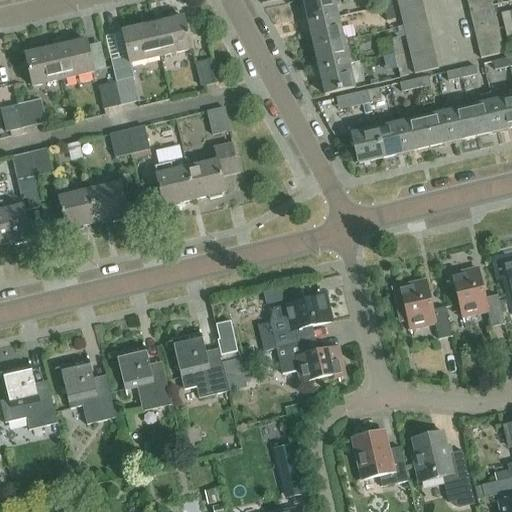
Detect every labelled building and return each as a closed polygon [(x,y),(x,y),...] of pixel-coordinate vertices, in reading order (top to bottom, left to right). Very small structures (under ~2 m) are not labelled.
[(302,0),(308,24),(339,17),(334,0),(302,0)] [(415,0),(398,4),(401,16),(424,10),(421,0),(415,0)] [(469,0),(467,1),(470,12),(493,7),(491,0),(469,0)] [(392,5),(383,7),(387,22),(395,20),(392,5)] [(470,12),(473,24),(496,18),(493,7),(470,12)] [(401,16),(403,27),(404,28),(427,22),(424,10),(401,16)] [(501,14),(504,29),(511,26),(511,23),(510,12),(501,14)] [(308,24),(313,47),(344,40),(339,17),(308,24)] [(473,24),(475,35),(499,30),(496,18),(473,24)] [(184,19),(153,26),(161,58),(192,51),(184,19)] [(404,28),(406,37),(407,40),(430,34),(427,22),(404,28)] [(116,84),(115,84),(121,107),(138,103),(133,81),(134,81),(130,65),(161,58),(153,26),(122,33),(128,57),(110,61),(116,84)] [(475,35),(478,47),(502,41),(499,30),(475,35)] [(430,34),(407,40),(409,51),(433,46),(430,34)] [(391,41),(394,54),(403,52),(400,39),(399,39),(391,41)] [(313,47),(319,71),(349,64),(353,64),(348,41),(344,41),(344,40),(313,47)] [(502,41),(478,47),(481,59),(505,53),(502,41)] [(87,42),(56,49),(63,80),(94,73),(87,42)] [(433,46),(409,51),(412,63),(436,58),(433,46)] [(63,80),(56,49),(25,56),(32,87),(63,80)] [(403,52),(394,54),(400,78),(409,76),(403,52)] [(436,58),(412,63),(415,74),(438,69),(436,58)] [(510,68),(508,59),(493,63),(494,71),(510,68)] [(195,64),(201,88),(218,84),(213,60),(195,64)] [(349,64),(319,71),(324,96),(355,89),(349,64)] [(475,67),(461,70),(462,79),(477,76),(475,67)] [(462,79),(461,70),(446,74),(448,82),(462,79)] [(428,78),(414,81),(416,90),(430,86),(428,78)] [(416,90),(414,81),(399,84),(401,93),(416,90)] [(121,107),(115,84),(98,88),(103,111),(121,107)] [(378,90),(368,92),(370,104),(380,101),(378,90)] [(370,104),(368,92),(344,97),(346,109),(370,104)] [(469,107),(476,138),(500,132),(493,102),(492,102),(491,95),(480,97),(482,104),(469,107)] [(511,97),(493,102),(500,132),(511,129),(511,97)] [(40,101),(17,106),(23,129),(46,124),(40,101)] [(23,129),(17,106),(0,110),(0,111),(5,133),(23,129)] [(469,107),(446,113),(453,143),(476,138),(469,107)] [(207,113),(213,136),(229,133),(224,110),(207,113)] [(446,113),(423,118),(429,149),(453,143),(446,113)] [(423,118),(399,124),(406,154),(429,149),(423,118)] [(399,124),(376,129),(383,159),(406,154),(399,124)] [(362,125),(350,128),(359,165),(383,159),(376,129),(364,132),(362,125)] [(144,128),(126,132),(132,155),(149,151),(144,128)] [(132,155),(126,132),(109,136),(115,159),(132,155)] [(217,162),(188,169),(187,169),(194,201),(225,194),(222,178),(239,174),(232,145),(214,149),(217,162)] [(69,166),(81,163),(78,149),(66,151),(69,166)] [(47,150),(29,154),(34,177),(52,173),(47,150)] [(34,177),(29,154),(12,158),(17,181),(34,177)] [(187,169),(188,169),(185,161),(154,168),(163,208),(194,201),(187,169)] [(121,185),(90,192),(97,223),(128,216),(121,185)] [(97,223),(90,192),(58,199),(65,231),(97,223)] [(0,245),(31,239),(24,207),(0,213),(0,212),(0,245)] [(487,312),(491,329),(504,326),(497,296),(484,299),(478,271),(452,276),(462,318),(487,312)] [(435,324),(439,341),(452,338),(445,308),(432,311),(426,283),(400,289),(401,293),(394,295),(400,321),(407,319),(409,330),(435,324)] [(270,324),(276,350),(305,343),(302,330),(331,323),(325,298),(284,308),(286,320),(270,324)] [(215,327),(223,358),(237,355),(230,324),(215,327)] [(195,382),(199,400),(228,393),(220,360),(207,363),(201,335),(173,342),(183,385),(195,382)] [(305,343),(276,350),(282,376),(299,372),(302,384),(343,374),(337,349),(308,356),(305,343)] [(137,388),(143,413),(172,406),(164,373),(151,376),(145,348),(116,355),(125,391),(137,388)] [(60,368),(70,410),(82,406),(87,426),(115,420),(108,386),(95,389),(89,361),(60,368)] [(2,374),(9,403),(2,404),(8,426),(26,422),(29,432),(57,425),(50,392),(37,395),(31,367),(2,374)] [(511,464),(507,466),(510,480),(511,479),(511,423),(502,426),(507,450),(511,447),(511,464)] [(459,508),(460,508),(474,505),(462,452),(448,455),(443,433),(412,440),(415,455),(412,456),(419,484),(442,478),(446,493),(447,493),(449,501),(450,502),(451,504),(453,505),(454,506),(456,507),(458,508),(459,508)] [(379,476),(382,489),(408,483),(400,448),(388,451),(384,434),(353,441),(362,480),(379,476)] [(277,450),(289,499),(300,496),(288,447),(277,450)] [(511,511),(511,488),(510,480),(481,487),(484,499),(496,497),(498,511),(511,511)] [(54,506),(55,511),(58,511),(69,510),(66,494),(54,497),(56,506),(54,506)]
